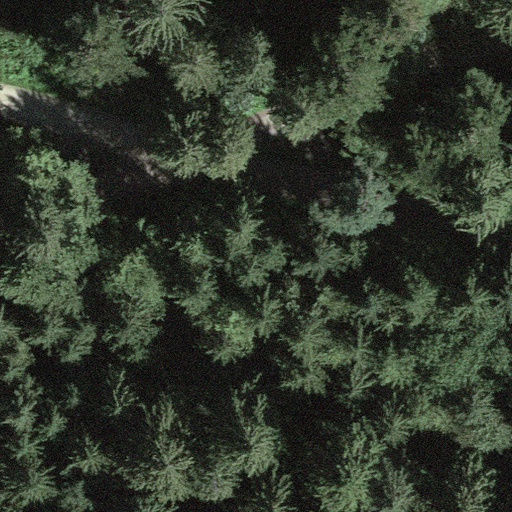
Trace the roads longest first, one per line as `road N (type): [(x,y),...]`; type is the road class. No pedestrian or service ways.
road 1 (track): [(511,77),(286,120),(209,153)]
road 2 (track): [(209,153),(511,223)]
road 3 (track): [(209,153),(0,224)]
road 4 (track): [(209,153),(0,93)]
